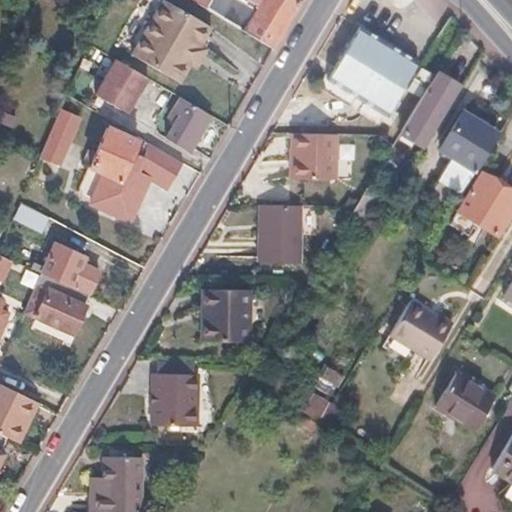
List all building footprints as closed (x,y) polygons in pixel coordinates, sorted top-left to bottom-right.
[(212,24),(172,0),(160,0),(131,51),(179,80),(190,62),(201,43),(212,24)] [(209,0),(210,0),(209,0),(208,0),(204,8),(217,15),(223,4),(216,0),(209,0)] [(296,0),(264,0),(247,31),(272,45),(296,0)] [(245,15),(223,4),(217,15),(243,29),(246,22),(242,21),(245,15)] [(419,62),(361,29),(330,82),(386,115),(419,62)] [(210,47),(201,43),(190,62),(198,67),(210,47)] [(126,111),(146,77),(116,59),(95,94),(126,111)] [(435,75),(420,66),(414,77),(429,85),(435,75)] [(435,75),(429,85),(401,131),(415,139),(452,81),(437,72),(435,75)] [(330,82),(323,93),(379,127),(386,115),(330,82)] [(72,85),(67,93),(79,100),(84,92),(72,85)] [(170,111),(177,115),(165,136),(188,150),(210,114),(179,96),(170,111)] [(79,117),(60,109),(47,140),(66,148),(79,117)] [(461,110),(439,146),(453,155),(438,180),(461,193),(499,133),(461,110)] [(94,147),(88,159),(87,161),(101,168),(87,198),(126,216),(140,186),(132,182),(137,172),(145,175),(167,188),(183,161),(151,143),(145,156),(130,149),(136,137),(106,122),(94,147)] [(339,134),(294,133),(293,180),(337,181),(339,134)] [(66,148),(47,140),(41,154),(60,162),(66,148)] [(94,147),(87,143),(81,156),(88,159),(94,147)] [(511,208),(511,188),(481,170),(457,208),(497,233),(511,208)] [(381,192),(368,185),(357,202),(370,209),(381,192)] [(48,216),(21,202),(14,218),(41,231),(48,216)] [(301,204),(260,203),(259,267),(300,267),(301,204)] [(53,242),(40,272),(72,286),(73,284),(87,289),(97,267),(78,260),(75,266),(63,261),(68,248),(53,242)] [(0,253),(0,277),(1,278),(10,258),(0,253)] [(72,286),(40,272),(23,311),(70,333),(88,294),(72,286)] [(202,308),(206,308),(206,340),(249,340),(250,290),(202,290),(202,308)] [(449,324),(411,300),(389,336),(428,360),(449,324)] [(157,376),(153,376),(153,428),(199,427),(200,376),(196,376),(196,360),(157,360),(157,376)] [(254,373),(250,379),(271,393),(280,379),(258,366),(254,373)] [(490,395),(452,373),(433,405),(470,429),(490,395)] [(38,401),(0,382),(0,433),(8,437),(18,442),(38,401)] [(329,405),(308,393),(298,410),(314,419),(319,422),(329,405)] [(8,437),(0,433),(0,471),(2,468),(0,466),(0,465),(7,450),(3,448),(8,437)] [(511,433),(491,468),(511,480),(511,433)] [(137,511),(137,460),(88,458),(86,511),(137,511)]
